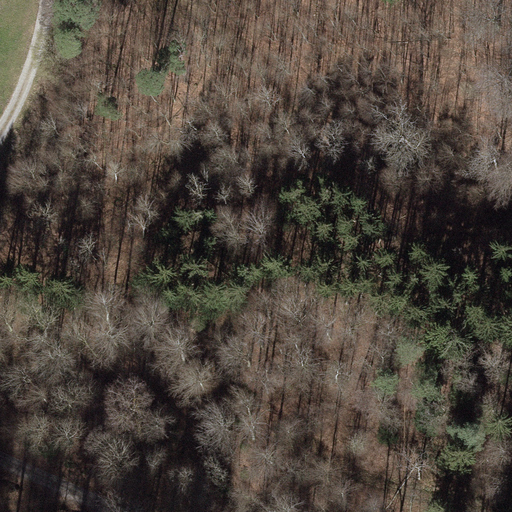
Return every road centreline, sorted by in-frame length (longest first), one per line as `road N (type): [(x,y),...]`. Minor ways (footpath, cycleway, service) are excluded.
road 1 (track): [(46,0),(41,42),(0,142)]
road 2 (track): [(0,452),(108,511)]
